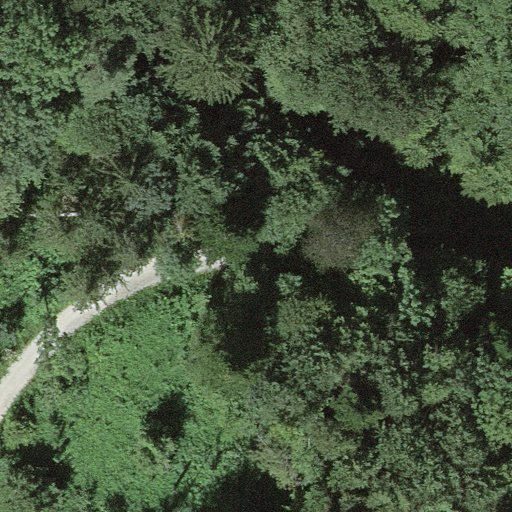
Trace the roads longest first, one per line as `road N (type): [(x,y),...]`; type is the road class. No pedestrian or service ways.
road 1 (track): [(0,405),(67,322),(177,266),(292,247),(511,263)]
road 2 (track): [(430,0),(399,252)]
